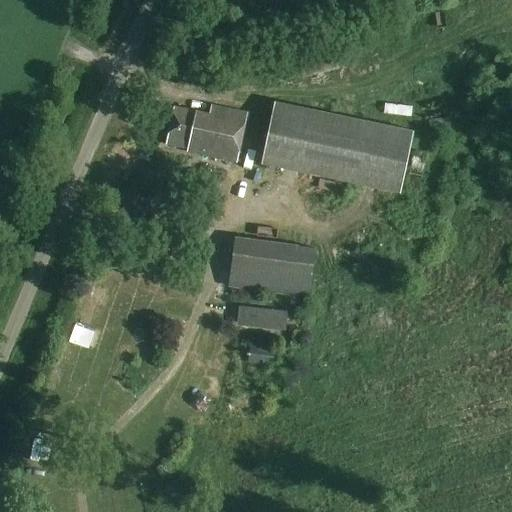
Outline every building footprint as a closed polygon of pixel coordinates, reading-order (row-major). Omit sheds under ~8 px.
[(356,63),(351,40),(335,44),(335,42),(264,60),(271,84),(306,75),(306,79),(342,70),(341,67),(356,63)] [(402,193),(415,131),(276,102),(263,164),(402,193)] [(237,162),(247,113),(211,105),(209,114),(174,107),(166,144),(187,149),(187,151),(237,162)] [(310,299),(317,247),(237,236),(230,287),(310,299)] [(287,331),(289,312),(241,307),(239,326),(287,331)] [(275,366),(277,347),(251,345),(250,363),(275,366)]
